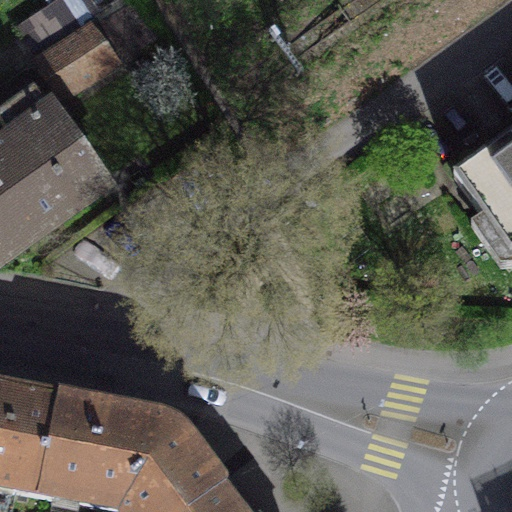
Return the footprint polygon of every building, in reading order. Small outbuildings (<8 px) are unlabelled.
[(87,32),(38,66),(62,100),(111,65),(87,32)] [(0,264),(105,189),(34,92),(0,116),(0,125),(12,140),(0,148),(0,264)] [(511,137),(454,179),(511,259),(511,258),(511,137)] [(39,498),(58,405),(0,393),(0,511),(9,511),(14,492),(39,498)] [(58,405),(39,498),(104,511),(198,511),(224,494),(186,443),(173,430),(155,425),(58,405)] [(238,511),(224,494),(198,511),(238,511)]
